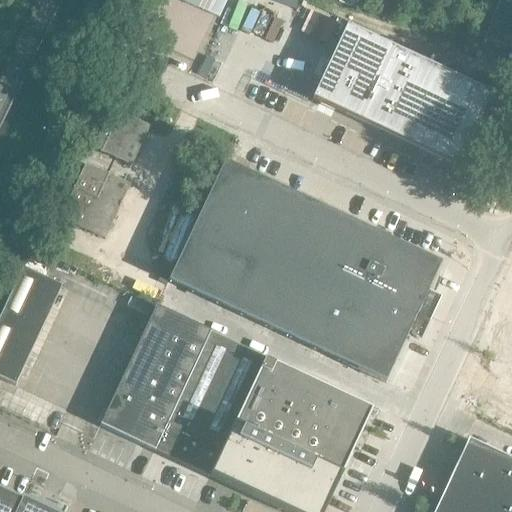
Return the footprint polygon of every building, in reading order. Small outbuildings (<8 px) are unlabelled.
[(178,0),(218,19),(227,0),(178,0)] [(511,49),(511,0),(498,0),(493,14),(486,33),(484,38),(484,39),(490,42),(490,40),(503,45),(502,46),(511,49)] [(486,33),(493,14),(485,11),(477,35),(484,38),(486,33)] [(322,79),(312,100),(319,104),(334,110),(438,159),(457,168),(465,150),(491,95),(346,27),(328,65),(322,79)] [(101,152),(130,166),(149,128),(120,114),(120,113),(118,112),(118,113),(111,110),(107,119),(93,148),(99,151),(99,153),(100,154),(101,152)] [(441,264),(245,173),(223,162),(167,282),(170,284),(171,283),(186,290),(186,291),(384,384),(409,332),(405,330),(412,315),(416,316),(441,264)] [(104,240),(129,185),(108,176),(109,174),(107,173),(106,175),(85,165),(74,188),(73,187),(72,189),(73,190),(60,219),(104,240)] [(22,269),(0,316),(0,379),(15,387),(61,287),(22,269)] [(184,383),(208,332),(192,324),(191,325),(175,318),(176,317),(155,307),(150,319),(107,411),(99,427),(152,452),(184,383)] [(504,321),(486,359),(487,360),(508,369),(511,360),(511,324),(505,321),(504,321)] [(230,425),(262,357),(246,349),(245,350),(229,343),(229,342),(208,332),(184,383),(152,452),(155,453),(156,452),(173,460),(172,461),(173,461),(174,459),(191,467),(190,469),(191,469),(191,468),(207,476),(230,425)] [(264,358),(262,357),(230,425),(207,476),(208,476),(207,477),(208,478),(281,511),(324,511),(372,409),(264,359),(264,358)] [(476,409),(484,412),(487,414),(492,405),(480,400),(477,407),(476,409)] [(500,409),(496,418),(507,423),(511,415),(500,409)] [(511,511),(511,460),(468,440),(434,511),(511,511)] [(51,511),(29,501),(29,500),(22,497),(21,500),(0,490),(0,511),(51,511)]
